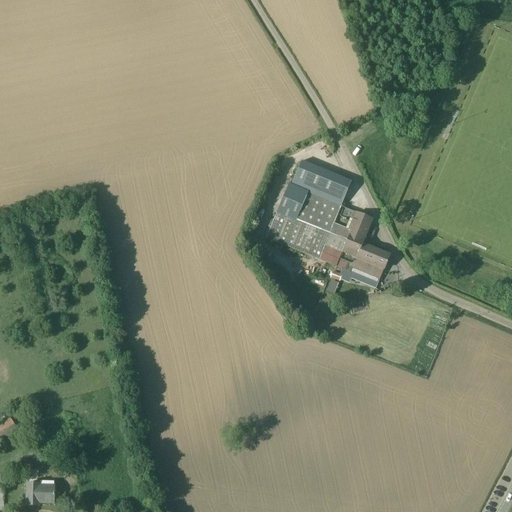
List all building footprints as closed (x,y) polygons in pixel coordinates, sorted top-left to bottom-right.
[(372,220),(342,208),(352,180),(301,161),(292,185),(288,183),(267,238),(351,271),(353,267),(369,273),(369,274),(374,276),(372,275),(373,273),(381,277),(389,256),(358,243),(361,237),(365,238),(372,220)] [(339,281),(340,280),(342,275),(340,274),(333,271),(330,278),(339,282),(339,281)] [(337,287),(330,284),(327,291),(334,294),(337,287)] [(0,443),(19,431),(10,417),(0,423),(0,443)] [(55,468),(65,478),(75,469),(65,458),(55,468)] [(54,504),(54,485),(53,485),(53,482),(40,481),(40,483),(27,483),(26,506),(35,506),(35,503),(54,504)]
